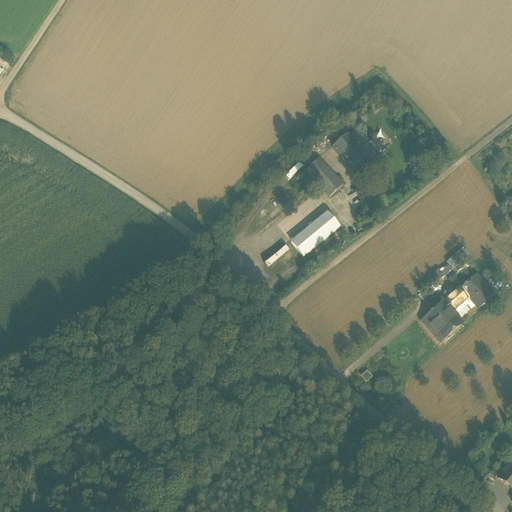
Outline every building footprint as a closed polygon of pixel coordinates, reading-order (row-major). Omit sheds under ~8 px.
[(361,151),(369,144),(356,129),(348,136),(361,151)] [(347,164),(361,151),(348,136),(347,135),(332,147),(347,164)] [(370,144),(380,155),(384,151),(375,140),(370,144)] [(361,151),(347,164),(358,177),(381,156),(380,155),(370,144),(369,144),(361,151)] [(343,186),(319,160),(305,172),(329,199),(343,186)] [(293,210),(303,226),(326,211),(319,200),(313,204),(310,199),(293,210)] [(280,203),(269,211),(271,215),(283,207),(280,203)] [(276,218),(269,223),(272,226),(288,214),(283,207),(273,215),(276,218)] [(291,243),(303,257),(339,228),(327,213),(291,243)] [(288,244),(265,261),(269,266),(281,257),(283,261),(295,253),(288,244)] [(465,249),(435,270),(440,278),(471,257),(465,249)] [(476,276),(458,291),(464,297),(473,306),(477,311),(494,296),(476,276)] [(464,297),(458,291),(443,304),(451,313),(455,308),(458,303),(460,301),(464,297)] [(451,313),(443,304),(423,322),(441,342),(461,324),(462,324),(458,319),(451,313)] [(473,306),(458,319),(462,324),(461,324),(462,325),(477,311),(473,306)] [(365,383),(372,377),(367,371),(360,376),(365,383)] [(511,462),(498,479),(511,489),(511,462)]
